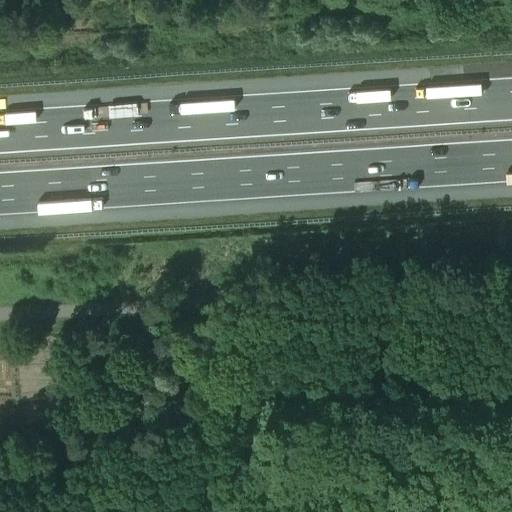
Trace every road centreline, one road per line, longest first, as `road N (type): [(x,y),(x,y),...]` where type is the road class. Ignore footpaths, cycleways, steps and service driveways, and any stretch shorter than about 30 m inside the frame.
road 1 (motorway): [(511,99),(0,133)]
road 2 (motorway): [(0,194),(511,161)]
road 3 (unclassified): [(0,310),(511,283)]
